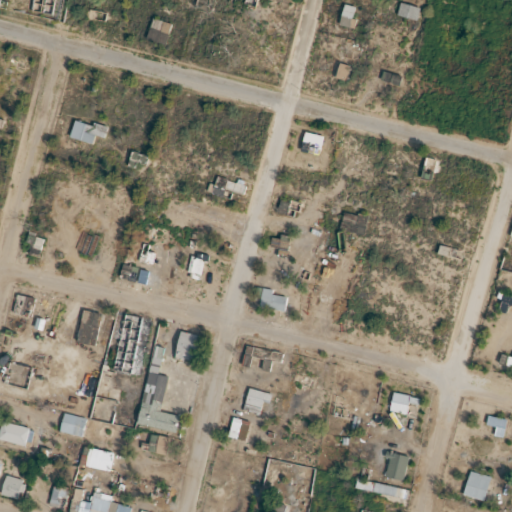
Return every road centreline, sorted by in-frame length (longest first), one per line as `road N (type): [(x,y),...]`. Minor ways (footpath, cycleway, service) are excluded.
road 1 (residential): [(305,0),(174,511)]
road 2 (residential): [(511,164),(0,36)]
road 3 (residential): [(511,404),(0,279)]
road 4 (residential): [(414,511),(511,128)]
road 5 (residential): [(51,50),(0,254)]
